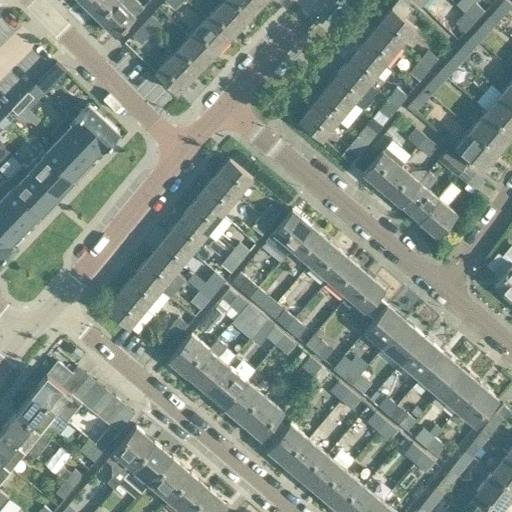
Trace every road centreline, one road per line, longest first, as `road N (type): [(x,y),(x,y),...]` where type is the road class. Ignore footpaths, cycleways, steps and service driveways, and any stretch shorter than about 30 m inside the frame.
road 1 (residential): [(56,304),(297,511)]
road 2 (residential): [(444,290),(224,107)]
road 3 (residential): [(33,0),(181,153)]
road 4 (residential): [(56,304),(181,153)]
road 5 (residential): [(224,107),(323,0)]
